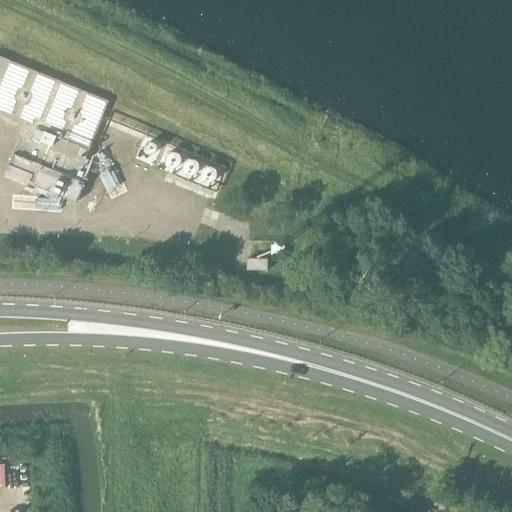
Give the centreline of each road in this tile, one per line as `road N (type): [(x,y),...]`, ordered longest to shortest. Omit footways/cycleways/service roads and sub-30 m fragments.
road 1 (primary): [(410,396),(229,337),(0,310)]
road 2 (primary): [(0,340),(184,348),(410,396)]
